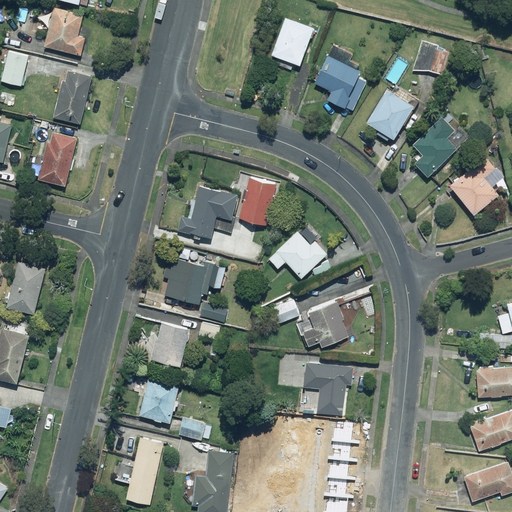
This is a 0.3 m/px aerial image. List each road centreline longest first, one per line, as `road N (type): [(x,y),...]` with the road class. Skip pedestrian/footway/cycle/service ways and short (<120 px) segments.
road 1 (residential): [(152,107),(283,142),(328,165),(372,209),(403,275)]
road 2 (secondary): [(56,511),(122,239)]
road 3 (residential): [(403,275),(409,343),(390,511)]
road 4 (secondary): [(122,239),(152,107)]
road 5 (residential): [(0,210),(122,239)]
